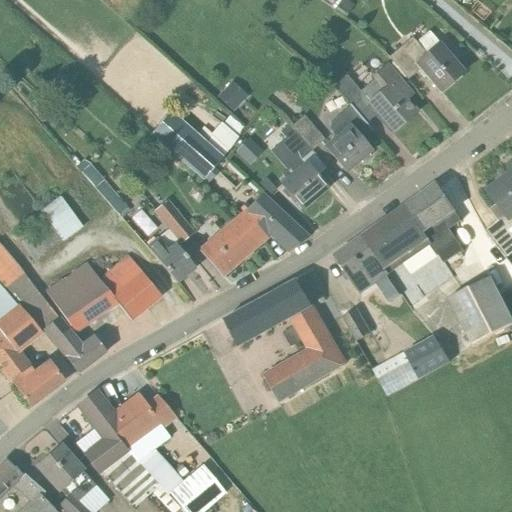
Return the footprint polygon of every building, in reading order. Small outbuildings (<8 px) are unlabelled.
[(354,6),(346,0),(341,0),(334,10),(345,18),(354,6)] [(439,45),(429,34),(417,44),(414,41),(403,50),(400,47),(388,58),(408,80),(420,70),(440,92),(462,73),(439,45)] [(373,81),(360,92),(346,76),(334,86),(350,105),(351,107),(361,100),(390,134),(415,113),(404,100),(409,96),(410,97),(413,94),(386,63),(370,77),(373,81)] [(247,96),(231,81),(216,98),(233,112),(247,96)] [(325,148),(346,172),(370,152),(360,139),(370,131),(378,140),(379,139),(351,107),(350,105),(349,106),(350,108),(332,123),(332,130),(334,133),(332,134),(336,139),(325,148)] [(222,159),(170,112),(151,134),(203,180),(222,159)] [(294,131),(312,151),(325,140),(304,116),(291,127),(294,131)] [(302,160),(312,151),(294,131),(277,146),(298,171),(282,185),(302,209),(326,189),(302,160)] [(249,134),(238,147),(251,159),(262,146),(249,134)] [(76,167),(120,219),(130,211),(85,159),(76,167)] [(486,232),(507,259),(511,254),(511,236),(509,232),(511,229),(511,172),(488,191),(507,216),(486,232)] [(271,185),(264,191),(269,197),(276,191),(271,185)] [(438,185),(405,207),(431,245),(444,264),(464,251),(450,229),(462,221),(438,185)] [(61,240),(82,225),(60,195),(39,210),(61,240)] [(263,196),(246,214),(266,238),(270,234),(289,252),(308,239),(263,196)] [(180,245),(194,233),(167,200),(153,212),(168,231),(178,243),(180,245)] [(405,207),(362,237),(388,275),(427,249),(431,245),(405,207)] [(266,238),(246,214),(244,212),(200,251),(222,276),(266,238)] [(33,258),(60,238),(47,221),(20,241),(33,258)] [(168,231),(158,239),(147,248),(176,284),(195,269),(176,245),(178,243),(168,231)] [(388,275),(362,237),(334,257),(360,295),(388,275)] [(0,282),(78,374),(106,353),(94,337),(81,347),(0,246),(0,282)] [(87,264),(46,292),(75,333),(117,304),(130,321),(160,296),(128,256),(99,280),(87,264)] [(511,325),(511,318),(500,296),(490,276),(447,298),(471,346),(511,325)] [(279,404),(343,365),(297,281),(225,320),(239,347),(292,318),(307,348),(310,353),(301,357),(264,379),(279,404)] [(0,366),(23,397),(22,398),(24,400),(25,400),(31,407),(62,383),(49,365),(34,376),(16,353),(40,333),(18,307),(18,308),(0,286),(0,366)] [(357,308),(342,317),(356,342),(371,333),(357,308)] [(450,363),(434,337),(374,370),(377,380),(386,398),(450,363)] [(310,353),(307,348),(298,353),(301,357),(310,353)] [(98,476),(101,473),(127,451),(125,449),(124,449),(104,422),(113,414),(96,391),(74,406),(99,440),(81,454),(98,476)] [(139,395),(113,414),(104,422),(124,449),(125,449),(157,425),(161,430),(176,419),(157,396),(146,405),(139,395)] [(95,486),(82,471),(60,447),(37,467),(59,491),(60,490),(67,498),(60,507),(66,511),(87,511),(77,502),(95,486)] [(127,451),(101,473),(133,509),(151,492),(169,511),(175,511),(179,508),(159,486),(127,451)] [(0,511),(55,511),(48,505),(51,500),(45,495),(45,494),(22,474),(21,475),(6,460),(0,465),(0,511)] [(202,466),(169,495),(183,511),(205,511),(226,494),(202,466)]
